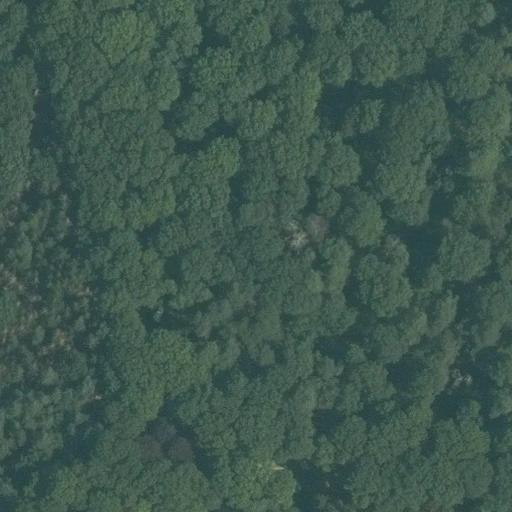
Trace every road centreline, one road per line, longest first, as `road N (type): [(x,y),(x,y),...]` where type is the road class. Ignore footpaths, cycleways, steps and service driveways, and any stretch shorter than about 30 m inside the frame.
road 1 (track): [(82,0),(172,476),(108,486)]
road 2 (unknown): [(0,102),(49,85),(155,69),(277,19),(352,17),(388,0)]
road 3 (track): [(511,464),(200,471),(172,476),(181,511)]
road 4 (track): [(86,511),(143,438),(156,404)]
